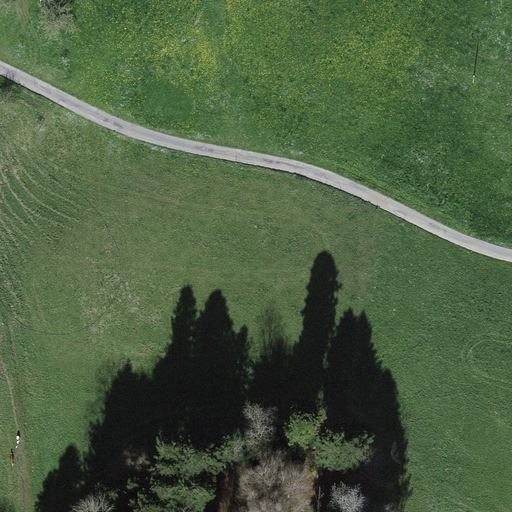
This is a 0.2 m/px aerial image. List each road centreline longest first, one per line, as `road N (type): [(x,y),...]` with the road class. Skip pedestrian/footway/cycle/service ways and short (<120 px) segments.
road 1 (track): [(511,255),(310,170),(129,128),(0,68)]
road 2 (track): [(0,341),(25,511)]
